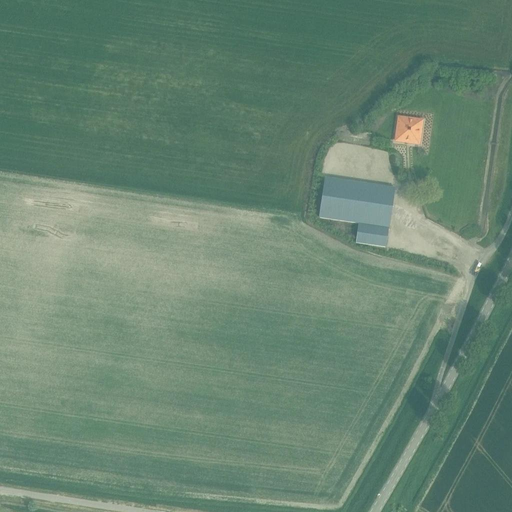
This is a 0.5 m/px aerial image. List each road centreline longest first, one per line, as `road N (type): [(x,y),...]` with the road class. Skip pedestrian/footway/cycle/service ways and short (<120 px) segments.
road 1 (unclassified): [(433,405),(469,290),(511,217)]
road 2 (tertiary): [(433,405),(511,262)]
road 3 (unclassified): [(126,511),(0,492)]
road 4 (tertiary): [(374,511),(433,405)]
